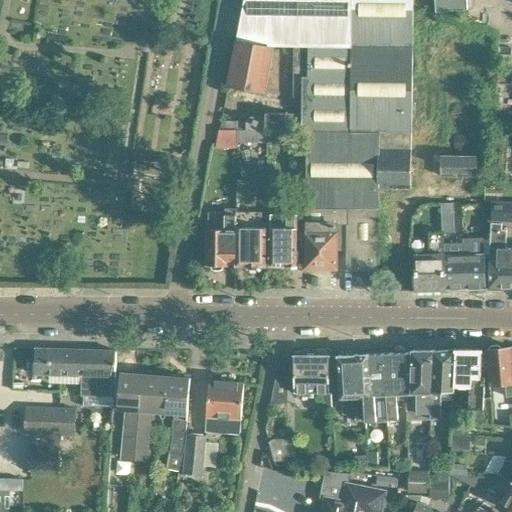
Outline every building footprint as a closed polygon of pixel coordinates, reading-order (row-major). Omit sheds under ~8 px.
[(244,0),(236,45),(269,45),(295,45),(353,47),(352,0),(244,0)] [(467,9),(466,0),(434,0),(436,12),(467,9)] [(407,24),(406,46),(454,48),(454,47),(449,47),(450,26),(407,24)] [(479,41),(479,49),(492,50),(492,42),(479,41)] [(241,46),(239,53),(252,56),(254,48),(241,46)] [(406,46),(405,66),(453,68),(454,48),(406,46)] [(479,49),(479,57),(492,58),(492,50),(479,49)] [(307,55),(306,78),(315,79),(356,81),(357,57),(307,55)] [(405,66),(404,86),(447,88),(448,69),(453,69),(453,68),(405,66)] [(315,79),(314,101),(354,103),(356,81),(315,79)] [(472,81),(472,89),(485,90),(485,82),(472,81)] [(404,86),(403,107),(451,109),(451,108),(446,108),(447,88),(404,86)] [(232,89),(232,97),(245,98),(245,90),(232,89)] [(472,89),(471,97),(484,98),(485,90),(472,89)] [(232,97),(232,105),(245,106),(245,98),(232,97)] [(304,101),(303,124),(353,126),(354,103),(314,101),(304,101)] [(403,107),(402,127),(407,127),(445,129),(450,129),(451,109),(403,107)] [(470,122),(470,130),(483,131),(483,123),(470,122)] [(303,124),(303,125),(329,126),(327,150),(337,150),(336,165),(351,166),(353,126),(303,124)] [(407,127),(406,148),(444,149),(445,129),(407,127)] [(240,141),(240,129),(220,129),(217,141),(237,141),(240,141)] [(268,141),(268,129),(242,129),(240,129),(240,141),(268,141)] [(470,130),(469,138),(482,139),(483,131),(470,130)] [(401,147),(400,168),(443,170),(444,149),(406,148),(401,147)] [(468,163),(468,171),(481,172),(481,163),(468,163)] [(274,213),(272,266),(276,270),(285,270),(289,267),(299,267),(301,223),(307,223),(307,208),(308,164),(298,164),(297,202),(286,202),(286,213),(274,213)] [(310,168),(309,181),(317,181),(318,168),(310,168)] [(400,168),(399,189),(442,191),(443,170),(400,168)] [(468,171),(468,179),(480,180),(481,172),(468,171)] [(247,200),(248,183),(239,183),(238,200),(247,200)] [(497,201),(511,201),(511,188),(498,188),(497,201)] [(511,223),(511,206),(491,205),(488,205),(488,208),(491,222),(502,222),(511,223)] [(236,211),(237,211),(237,208),(224,208),(224,229),(208,229),(207,265),(210,265),(210,268),(212,270),(220,270),(222,268),(222,265),(235,265),(236,211)] [(267,266),(268,221),(263,221),(263,211),(237,211),(236,211),(235,265),(248,265),(248,267),(251,270),(257,270),(260,267),(260,266),(267,266)] [(454,219),(442,220),(443,232),(444,232),(455,231),(454,219)] [(511,287),(511,247),(506,248),(507,230),(502,229),(502,222),(491,222),(491,223),(491,247),(489,288),(511,287)] [(309,223),(307,267),(310,267),(314,271),(319,271),(323,267),(337,267),(337,251),(338,224),(309,223)] [(369,240),(367,280),(393,281),(394,262),(408,263),(408,232),(394,231),(369,230),(369,240)] [(429,253),(415,254),(416,291),(445,290),(444,254),(444,242),(444,232),(443,232),(429,232),(429,253)] [(444,254),(445,290),(482,288),(481,244),(480,236),(462,237),(462,241),(444,242),(444,254)] [(511,395),(511,346),(501,347),(497,344),(491,345),(488,349),(486,349),(489,385),(506,384),(507,396),(511,395)] [(63,375),(63,349),(36,348),(35,374),(63,375)] [(63,349),(63,375),(82,375),(81,395),(84,395),(84,405),(113,406),(113,395),(115,396),(116,373),(117,352),(63,349)] [(455,399),(455,385),(457,349),(435,350),(431,410),(431,417),(441,417),(442,399),(455,399)] [(481,376),(483,349),(457,349),(455,385),(470,385),(469,415),(477,416),(477,423),(492,424),(491,397),(485,397),(486,376),(481,376)] [(431,410),(435,350),(412,350),(412,352),(413,352),(408,401),(408,418),(431,417),(431,410)] [(413,352),(412,352),(384,353),(386,402),(387,402),(388,419),(399,418),(398,402),(408,401),(413,352)] [(386,402),(384,353),(362,354),(364,420),(377,419),(376,402),(386,402)] [(362,354),(329,355),(332,392),(338,392),(337,380),(340,380),(341,397),(342,397),(342,410),(355,410),(356,420),(364,420),(362,354)] [(333,408),(329,355),(295,355),(295,392),(322,392),(323,408),(333,408)] [(134,459),(143,375),(133,374),(133,371),(124,370),(123,373),(121,373),(118,409),(126,410),(122,458),(134,459)] [(143,375),(134,459),(149,460),(153,412),(163,412),(167,376),(143,375)] [(186,441),(191,378),(181,377),(182,375),(171,375),(171,377),(167,376),(163,412),(175,413),(173,441),(168,467),(180,470),(186,441)] [(288,402),(288,376),(277,376),(271,403),(288,402)] [(240,434),(245,383),(210,379),(206,431),(240,434)] [(74,435),(76,409),(27,407),(25,433),(34,434),(34,447),(32,447),(31,471),(59,472),(60,447),(55,447),(56,435),(74,435)] [(469,436),(469,422),(454,421),(453,435),(469,436)] [(203,474),(207,435),(187,433),(183,473),(203,474)] [(468,450),(469,436),(453,435),(452,450),(468,450)] [(290,460),(289,441),(286,438),(270,439),(275,460),(290,460)] [(0,453),(0,476),(8,477),(9,454),(0,453)] [(511,459),(506,459),(498,455),(490,469),(511,480),(511,459)] [(451,463),(451,473),(467,475),(467,464),(451,463)] [(493,482),(497,474),(484,472),(484,476),(483,480),(493,482)] [(451,473),(451,474),(481,490),(482,490),(482,487),(483,487),(483,480),(484,476),(469,475),(467,475),(451,473)] [(377,475),(376,485),(396,487),(397,477),(377,475)] [(429,484),(429,477),(405,476),(404,494),(428,495),(429,484)] [(0,490),(23,490),(23,479),(0,478),(0,490)] [(381,511),(386,491),(347,483),(343,501),(325,497),(322,511),(381,511)] [(511,483),(502,501),(511,506),(511,483)] [(451,485),(429,484),(428,495),(428,497),(450,497),(451,485)] [(502,511),(484,502),(482,506),(480,505),(476,511),(449,511),(419,500),(414,511),(502,511)]
